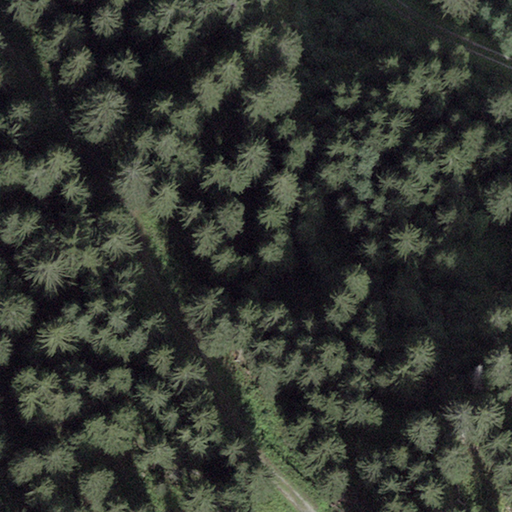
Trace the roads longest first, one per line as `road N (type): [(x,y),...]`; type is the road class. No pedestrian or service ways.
road 1 (track): [(0,45),(82,137),(234,428),(308,511)]
road 2 (track): [(511,62),(388,0)]
